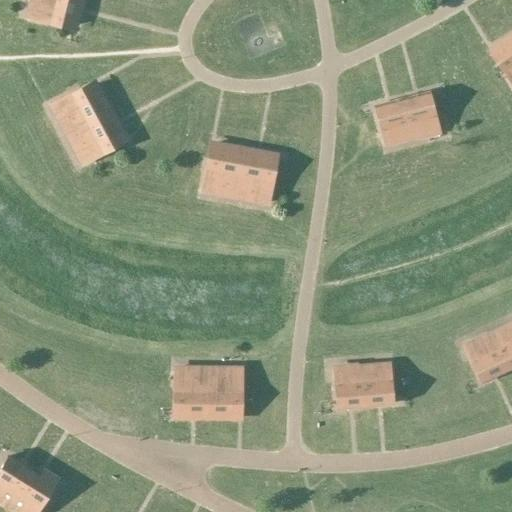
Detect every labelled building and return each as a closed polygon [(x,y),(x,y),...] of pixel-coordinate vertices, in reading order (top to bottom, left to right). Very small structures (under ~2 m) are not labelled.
[(82,0),(31,0),(27,17),(43,21),(43,18),(76,27),(82,0)] [(511,35),(492,49),(509,74),(506,76),(511,84),(511,35)] [(67,96),(51,105),(67,134),(110,111),(95,84),(68,99),(67,96)] [(428,92),(402,99),(412,139),(439,132),(428,92)] [(402,99),(375,106),(385,146),(412,139),(402,99)] [(110,111),(67,134),(83,164),(97,156),(95,154),(124,138),(110,111)] [(244,149),(214,144),(208,174),(205,173),(202,192),(235,198),(244,149)] [(274,155),(244,149),(235,198),(268,204),(271,188),(268,188),(274,155)] [(511,323),(490,334),(507,371),(511,368),(511,323)] [(507,371),(490,334),(465,346),(482,383),(507,371)] [(389,364),(361,366),(365,407),(392,404),(389,364)] [(361,366),(334,368),(337,409),(365,407),(361,366)] [(207,418),(208,369),(174,368),(174,384),(177,384),(176,418),(207,418)] [(241,369),(208,369),(207,418),(237,418),(238,388),(241,388),(241,369)] [(31,471),(8,456),(0,469),(0,502),(8,507),(31,471)] [(31,471),(8,507),(15,511),(20,511),(21,511),(36,511),(56,481),(43,474),(41,477),(31,471)]
